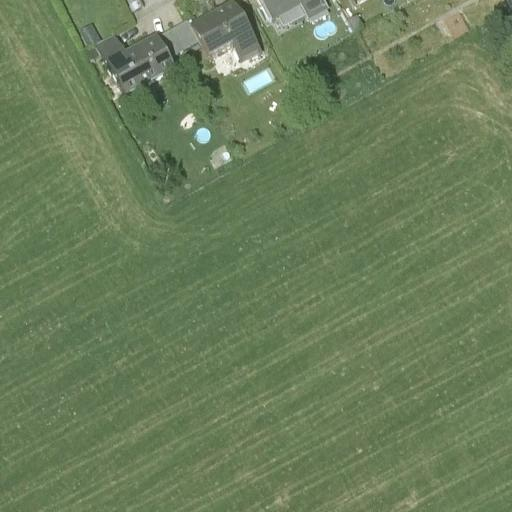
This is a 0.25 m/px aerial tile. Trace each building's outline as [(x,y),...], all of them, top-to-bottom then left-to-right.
[(319,0),(257,0),(270,24),(298,9),(307,25),(327,14),(319,0)] [(234,11),(190,35),(198,49),(208,67),(233,54),(240,68),(259,58),(234,11)] [(187,29),(167,39),(178,60),(198,49),(190,35),(187,29)] [(167,39),(157,45),(168,66),(178,60),(167,39)] [(95,51),(106,71),(126,59),(115,40),(95,51)] [(126,59),(106,71),(126,105),(175,78),(168,66),(157,45),(156,43),(126,59)]
